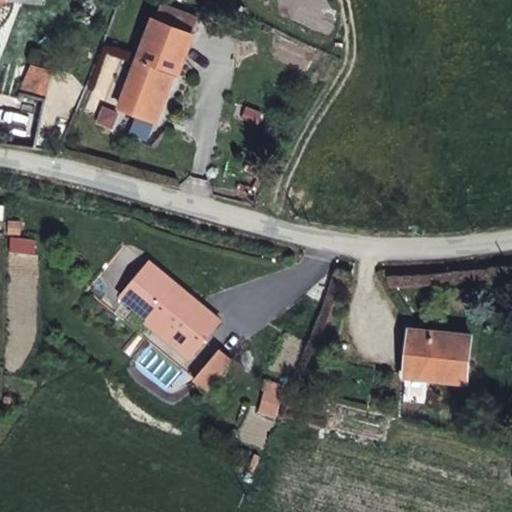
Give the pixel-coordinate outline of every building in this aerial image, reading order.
[(160,15),(154,28),(201,49),(206,36),(160,15)] [(111,123),(132,133),(140,115),(155,122),(173,85),(182,89),(201,49),(154,28),(111,123)] [(41,107),(47,74),(26,71),(14,100),(41,107)] [(148,140),(155,122),(140,115),(132,133),(148,140)] [(142,279),(114,313),(185,368),(212,334),(142,279)] [(457,342),(395,338),(394,384),(457,388),(457,342)] [(226,372),(213,362),(188,395),(201,404),(226,372)]
